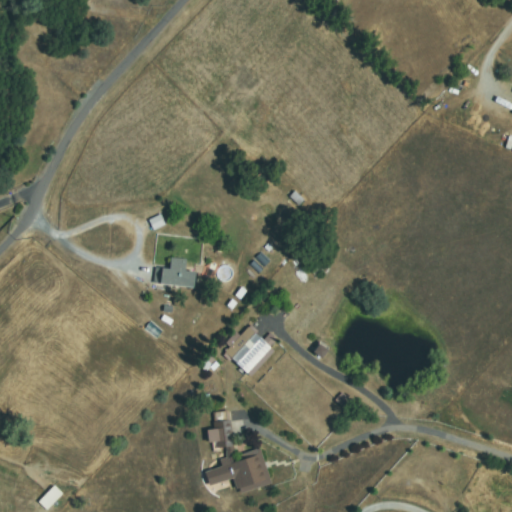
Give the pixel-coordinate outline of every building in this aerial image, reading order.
[(163,224),(158,213),(146,219),(150,230),(163,224)] [(185,261),(183,274),(194,275),(193,287),(154,283),(155,271),(170,272),(171,259),(185,261)] [(258,323),(251,334),(265,342),(269,335),(276,339),(253,374),(223,355),(236,335),(241,338),(253,320),(258,323)] [(212,416),(225,413),(237,463),(238,463),(237,457),(261,451),(269,484),(237,492),(225,444),(213,447),(209,431),(215,429),(212,416)] [(60,492),(52,484),(36,501),(45,509),(60,492)]
